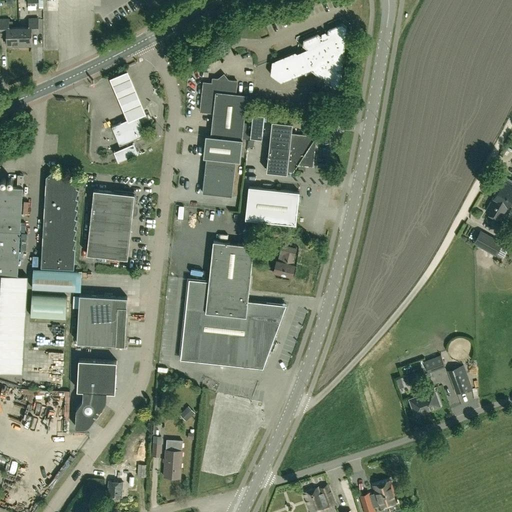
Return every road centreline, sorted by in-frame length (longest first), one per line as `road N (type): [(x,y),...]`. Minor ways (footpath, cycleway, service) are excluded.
road 1 (unclassified): [(47,511),(135,392),(147,357),(172,101),(147,38)]
road 2 (tertiary): [(254,486),(309,362),(335,278),(388,0)]
road 3 (unclassified): [(511,400),(254,486)]
road 4 (secondary): [(147,38),(0,108)]
